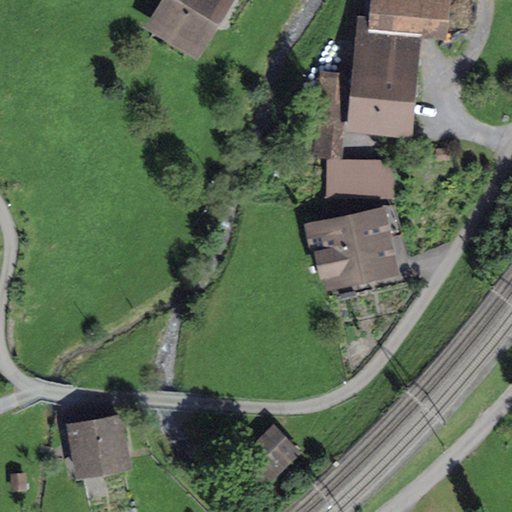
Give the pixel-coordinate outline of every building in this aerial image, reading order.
[(196,40),(218,0),(173,0),(162,20),(196,40)] [(438,29),(440,0),(373,0),(372,25),(438,29)] [(361,103),(352,103),(350,127),(399,131),(406,51),(366,48),(361,103)] [(345,76),(326,74),(321,127),(340,129),(345,76)] [(394,146),(375,144),(373,172),(392,173),(394,146)] [(385,262),(374,208),(319,220),(330,273),(385,262)] [(111,432),(57,440),(65,492),(120,484),(111,432)] [(289,453),(270,432),(238,460),(257,482),(289,453)]
